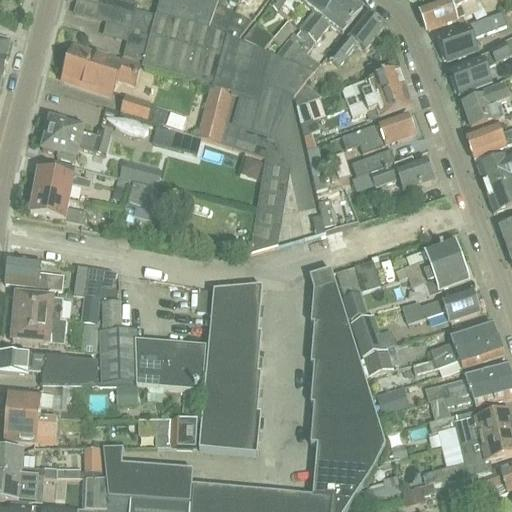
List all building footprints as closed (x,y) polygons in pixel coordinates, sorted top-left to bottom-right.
[(209,31),(218,7),(219,3),(208,0),(159,0),(155,17),(135,12),(134,18),(78,3),(75,15),(131,30),(123,58),(144,64),(142,69),(212,87),(226,39),(225,38),(209,31)] [(137,6),(115,0),(101,0),(100,8),(133,17),(137,6)] [(276,0),(270,9),(277,15),(284,7),(295,16),(303,7),(308,0),(276,0)] [(299,51),(288,64),(315,76),(322,67),(308,56),(312,51),(330,28),(343,38),(363,13),(346,0),(340,0),(305,44),(299,51)] [(302,33),(298,38),(305,44),(340,0),(308,0),(303,7),(312,14),(299,30),(302,33)] [(464,19),(459,10),(478,0),(477,0),(453,0),(449,2),(420,13),(428,34),(457,23),(457,22),(464,19)] [(225,38),(235,15),(218,7),(209,31),(225,38)] [(228,40),(239,45),(256,23),(235,15),(225,38),(226,39),(228,40)] [(362,58),(384,30),(367,16),(327,66),(336,73),(354,51),(362,58)] [(472,42),(495,33),(506,29),(502,17),(468,30),(469,32),(440,43),(443,51),(441,52),(444,63),(447,62),(448,65),(477,55),(472,42)] [(272,41),(271,43),(277,48),(292,32),(285,26),(272,41)] [(241,46),(261,54),(271,43),(272,41),(255,27),(240,45),(241,46)] [(240,45),(239,45),(228,40),(213,91),(243,98),(235,130),(274,144),(295,102),(306,88),(314,78),(289,66),(264,55),(261,54),(241,46),(240,45)] [(0,69),(5,70),(8,60),(6,60),(10,44),(0,41),(0,69)] [(287,42),(274,58),(288,64),(299,51),(287,42)] [(455,95),(458,94),(459,97),(489,85),(485,71),(509,56),(504,46),(479,60),(480,61),(467,66),(467,68),(451,74),(454,82),(451,83),(455,95)] [(121,66),(93,57),(74,51),(64,83),(111,99),(117,81),(134,87),(140,68),(123,62),(121,66)] [(349,111),(406,90),(399,71),(342,92),(349,111)] [(306,88),(295,102),(297,110),(307,106),(321,101),(306,88)] [(510,102),(505,89),(481,98),(482,101),(464,107),(473,131),(504,119),(499,106),(510,102)] [(370,124),(413,109),(406,90),(349,111),(352,119),(366,114),(370,124)] [(235,130),(243,98),(213,91),(201,140),(265,162),(289,170),(274,144),(235,130)] [(168,113),(152,108),(127,100),(122,114),(147,122),(163,128),(168,113)] [(312,124),(307,106),(297,110),(301,128),(312,124)] [(364,157),(386,149),(416,138),(408,116),(344,139),(348,151),(361,147),(364,157)] [(66,126),(52,122),(43,153),(59,157),(58,160),(75,165),(79,151),(107,159),(112,138),(100,135),(98,141),(82,136),(85,127),(67,123),(66,126)] [(316,123),(312,124),(301,128),(303,140),(320,133),(316,123)] [(466,138),(475,163),(506,152),(505,150),(511,147),(511,132),(501,137),(497,127),(466,138)] [(154,147),(183,155),(187,138),(158,131),(154,147)] [(318,151),(306,154),(315,196),(326,193),(318,151)] [(359,181),(398,167),(393,153),(354,167),(359,181)] [(486,194),(511,184),(511,158),(478,171),(486,194)] [(247,179),(258,182),(263,165),(247,160),(243,172),(247,179)] [(358,194),(376,188),(377,190),(399,182),(404,194),(434,183),(426,161),(414,166),(413,162),(398,167),(359,181),(354,183),(358,194)] [(289,170),(265,162),(258,205),(250,255),(277,248),(289,170)] [(121,179),(142,185),(146,169),(125,164),(121,179)] [(35,195),(71,202),(74,189),(90,191),(92,184),(74,178),(74,180),(39,174),(35,195)] [(511,184),(486,194),(494,216),(511,209),(511,184)] [(162,192),(135,185),(129,208),(156,215),(162,192)] [(128,190),(118,187),(114,202),(124,204),(128,190)] [(177,196),(163,192),(160,204),(174,208),(177,196)] [(69,213),(71,202),(35,195),(31,217),(66,224),(65,225),(86,228),(88,217),(69,213)] [(329,205),(319,208),(324,230),(334,228),(329,205)] [(511,226),(500,231),(507,252),(511,250),(511,226)] [(401,285),(409,282),(462,262),(459,254),(460,249),(455,246),(454,242),(426,253),(429,262),(397,275),(401,285)] [(64,279),(60,279),(40,276),(42,265),(9,261),(6,288),(59,294),(59,293),(62,294),(64,279)] [(462,262),(409,282),(413,293),(437,284),(440,293),(469,282),(468,279),(469,274),(465,271),(462,262)] [(344,302),(382,290),(374,265),(336,276),(344,302)] [(112,294),(115,277),(81,271),(78,290),(88,291),(86,300),(99,303),(101,292),(112,294)] [(314,293),(311,326),(348,329),(331,274),(310,280),(314,293)] [(215,294),(213,311),(261,316),(263,290),(215,294)] [(408,327),(423,322),(446,313),(451,325),(480,314),(479,311),(481,309),(479,303),(475,302),(472,293),(419,312),(417,306),(402,310),(408,327)] [(210,294),(200,294),(200,315),(210,315),(210,294)] [(351,324),(369,320),(361,297),(344,302),(351,324)] [(15,321),(51,324),(61,325),(61,323),(62,312),(63,302),(17,298),(17,301),(14,303),(13,309),(16,312),(15,321)] [(100,312),(100,305),(101,303),(100,303),(99,303),(85,301),(84,310),(100,312)] [(100,334),(103,386),(138,384),(138,390),(201,396),(204,350),(134,344),(134,333),(120,333),(119,305),(103,305),(104,334),(100,334)] [(261,316),(213,311),(211,331),(259,336),(261,316)] [(363,360),(386,353),(374,318),(369,320),(351,324),(363,360)] [(61,325),(51,324),(15,321),(14,329),(11,332),(11,338),(13,341),(13,344),(65,348),(67,324),(61,323),(61,325)] [(435,362),(498,341),(492,324),(450,338),(453,346),(432,353),(435,362)] [(311,326),(311,327),(315,327),(313,346),(355,350),(348,329),(311,326)] [(211,331),(207,371),(258,376),(262,336),(259,336),(211,331)] [(462,372),(504,359),(498,341),(435,362),(405,369),(407,379),(438,371),(460,364),(462,372)] [(97,356),(98,346),(83,345),(82,355),(90,355),(97,356)] [(313,346),(311,366),(361,370),(355,350),(313,346)] [(386,353),(363,360),(369,379),(394,373),(387,352),(386,353)] [(67,362),(67,360),(0,354),(0,374),(28,377),(29,374),(42,376),(41,390),(99,392),(98,365),(67,362)] [(448,399),(511,382),(511,380),(506,364),(465,377),(467,383),(445,390),(428,396),(430,404),(448,399)] [(311,366),(311,367),(314,367),(313,386),(368,391),(361,370),(311,366)] [(207,371),(205,391),(260,396),(262,376),(258,376),(207,371)] [(476,410),(511,401),(511,382),(448,399),(430,404),(436,423),(450,419),(447,410),(474,402),(476,410)] [(313,386),(311,406),(374,412),(368,391),(313,386)] [(117,408),(138,407),(138,400),(138,390),(117,390),(117,408)] [(205,391),(203,411),(258,416),(260,396),(205,391)] [(398,414),(392,394),(376,399),(383,419),(398,414)] [(56,399),(43,398),(11,395),(9,420),(61,425),(87,423),(87,415),(61,416),(54,415),(56,399)] [(196,396),(184,395),(184,403),(182,421),(190,422),(199,423),(200,417),(201,396),(196,396)] [(311,406),(311,407),(314,407),(313,426),(381,432),(374,412),(311,406)] [(203,411),(199,453),(257,458),(261,417),(258,416),(203,411)] [(511,420),(510,414),(473,423),(454,427),(455,431),(458,448),(462,447),(478,444),(511,435),(511,420)] [(385,439),(402,434),(396,416),(380,421),(385,439)] [(450,419),(436,423),(429,424),(431,436),(455,431),(454,427),(452,419),(450,419)] [(87,425),(87,423),(61,425),(9,420),(6,445),(46,449),(48,433),(64,435),(82,435),(81,450),(98,451),(99,425),(87,425)] [(171,451),(172,423),(141,423),(141,439),(158,439),(158,451),(171,451)] [(194,453),(195,424),(172,423),(171,451),(194,453)] [(313,426),(311,446),(384,453),(386,449),(381,432),(313,426)] [(511,435),(478,444),(462,447),(458,448),(462,467),(456,468),(446,471),(431,474),(434,486),(444,484),(459,480),(492,472),(489,463),(511,457),(511,435)] [(311,446),(311,447),(318,448),(316,467),(374,472),(384,453),(311,446)] [(24,455),(10,454),(0,452),(0,477),(44,482),(81,483),(81,474),(45,473),(22,471),(24,455)] [(123,452),(103,452),(106,483),(108,501),(191,507),(193,473),(122,468),(123,452)] [(316,467),(313,499),(332,501),(330,511),(347,511),(373,473),(374,472),(316,467)] [(494,491),(498,500),(509,496),(511,494),(511,470),(493,478),(492,472),(459,480),(460,482),(445,486),(447,493),(450,501),(456,504),(479,496),(494,491)] [(43,491),(44,482),(0,477),(0,503),(32,506),(34,490),(43,491)] [(372,493),(363,495),(365,503),(374,501),(401,494),(398,479),(382,483),(383,486),(373,489),(372,489),(372,493)] [(92,482),(91,511),(107,511),(107,503),(106,501),(107,501),(108,501),(106,483),(92,482)] [(425,500),(435,497),(433,488),(433,486),(430,487),(424,489),(422,489),(422,490),(425,500)] [(271,511),(273,496),(194,489),(192,509),(208,510),(227,511),(271,511)] [(424,499),(422,490),(402,494),(406,510),(426,506),(424,500),(424,499)] [(330,511),(332,501),(313,499),(273,496),(271,511),(330,511)] [(182,511),(182,507),(108,501),(107,501),(106,501),(107,503),(107,511),(182,511)]
